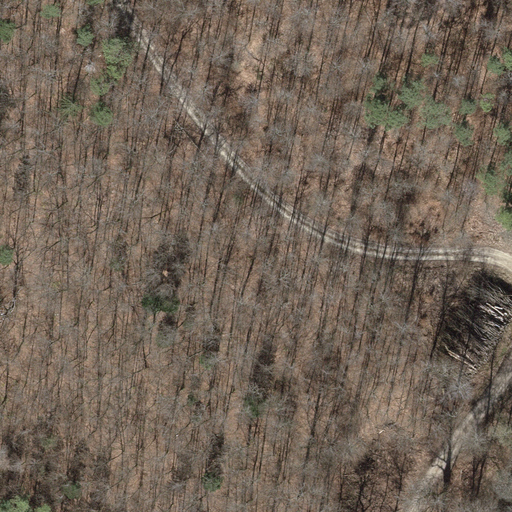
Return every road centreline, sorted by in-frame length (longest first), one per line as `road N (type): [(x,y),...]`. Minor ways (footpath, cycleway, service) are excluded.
road 1 (track): [(511,251),(367,245),(303,218),(227,159),(170,83),(124,0)]
road 2 (track): [(416,511),(511,349)]
